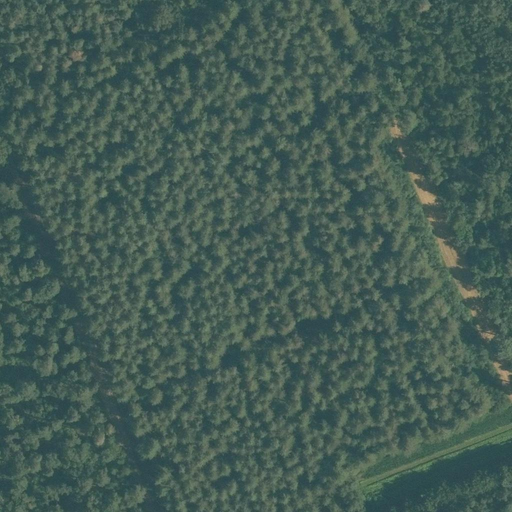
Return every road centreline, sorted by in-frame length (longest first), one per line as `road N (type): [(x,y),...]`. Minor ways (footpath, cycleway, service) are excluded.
road 1 (unknown): [(0,110),(165,511)]
road 2 (unknown): [(0,448),(119,399)]
